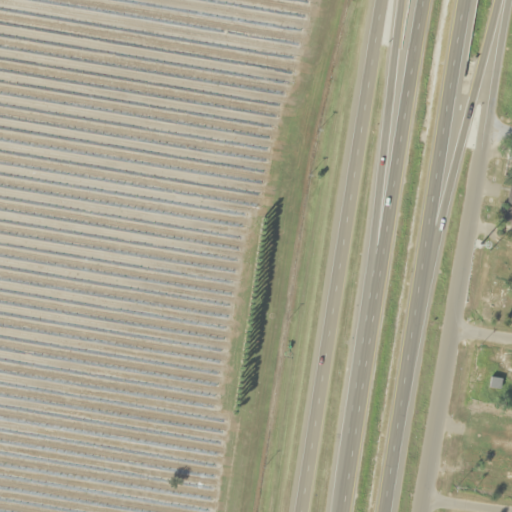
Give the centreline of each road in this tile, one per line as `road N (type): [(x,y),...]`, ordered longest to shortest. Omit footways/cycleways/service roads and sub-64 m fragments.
road 1 (secondary): [(398,0),(306,511)]
road 2 (motorway): [(385,511),(469,0)]
road 3 (motorway): [(425,0),(365,386)]
road 4 (motorway): [(404,0),(365,386)]
road 5 (secondary): [(427,511),(490,132)]
road 6 (motorway): [(419,303),(499,0)]
road 7 (secondary): [(490,132),(511,2)]
road 8 (motorway): [(365,386),(344,511)]
